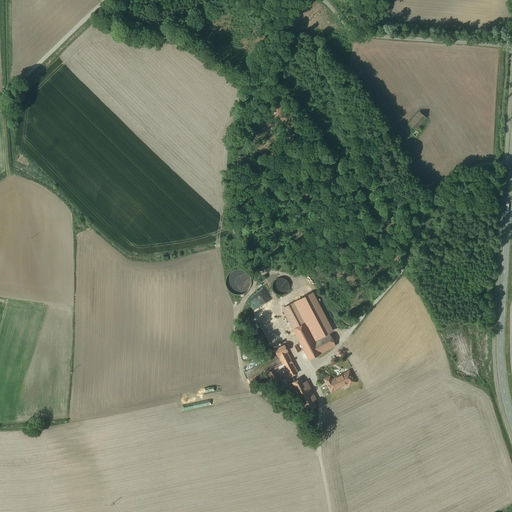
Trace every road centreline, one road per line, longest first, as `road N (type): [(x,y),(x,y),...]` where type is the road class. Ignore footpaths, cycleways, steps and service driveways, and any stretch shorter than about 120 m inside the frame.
road 1 (secondary): [(511,160),(499,349),(511,419)]
road 2 (residential): [(320,0),(383,32),(511,46)]
road 3 (residential): [(0,96),(99,0)]
